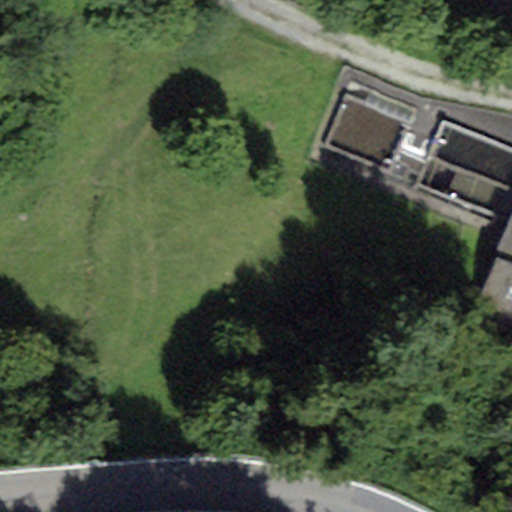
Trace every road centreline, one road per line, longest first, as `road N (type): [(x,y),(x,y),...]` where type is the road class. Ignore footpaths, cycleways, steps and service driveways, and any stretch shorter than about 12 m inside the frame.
road 1 (secondary): [(0,504),(132,491),(340,511)]
road 2 (track): [(511,94),(431,85),(263,0)]
